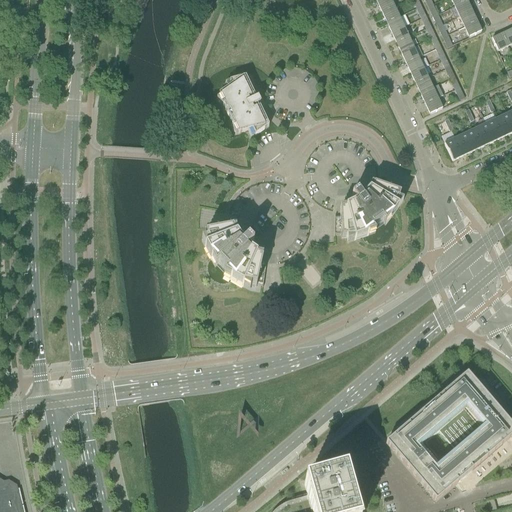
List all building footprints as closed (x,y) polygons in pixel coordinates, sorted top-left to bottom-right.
[(383,0),(377,3),(381,13),(394,8),(389,0),(383,0)] [(410,0),(415,10),(420,7),(416,0),(410,0)] [(454,8),(459,18),(471,12),(466,2),(454,8)] [(432,6),(427,8),(432,18),(437,16),(432,6)] [(420,7),(415,10),(419,17),(420,20),(425,18),(424,14),(423,12),(422,10),(420,7)] [(381,13),(386,23),(398,18),(394,8),(381,13)] [(459,18),(464,28),(476,23),(471,12),(459,18)] [(386,23),(391,34),(403,28),(398,18),(386,23)] [(425,18),(420,20),(422,23),(424,27),(429,25),(428,23),(427,21),(425,18)] [(438,19),(433,21),(434,23),(437,28),(442,26),(438,19)] [(476,23),(464,28),(469,39),(481,33),(476,23)] [(442,26),(437,28),(440,36),(445,33),(442,26)] [(391,34),(396,44),(408,38),(403,28),(391,34)] [(431,31),(426,33),(430,40),(435,38),(432,33),(431,31)] [(511,32),(511,31),(501,35),(507,47),(511,44),(511,32)] [(501,35),(491,40),(495,49),(496,52),(498,51),(507,47),(501,35)] [(447,36),(442,39),(447,49),(451,47),(447,36)] [(396,44),(401,54),(413,48),(408,38),(396,44)] [(435,38),(430,40),(433,48),(438,45),(437,43),(435,38)] [(401,54),(405,64),(418,59),(413,48),(401,54)] [(435,51),(440,63),(445,60),(440,48),(435,51)] [(405,64),(411,77),(423,71),(418,59),(405,64)] [(440,63),(444,71),(449,69),(445,60),(440,63)] [(411,77),(415,85),(427,79),(423,71),(411,77)] [(220,97),(224,105),(222,106),(232,127),(234,126),(238,135),(252,131),(254,137),(268,127),(259,108),(256,109),(254,107),(260,105),(257,99),(254,100),(253,98),(254,97),(245,78),(229,83),(232,89),(220,97)] [(449,81),(454,91),(459,89),(454,78),(449,81)] [(415,85),(420,94),(432,89),(427,79),(415,85)] [(432,89),(420,94),(425,105),(437,99),(442,97),(437,87),(432,89)] [(460,92),(455,95),(459,102),(464,99),(461,94),(460,92)] [(437,99),(425,105),(429,115),(442,110),(437,99)] [(511,128),(506,115),(495,120),(504,138),(511,133),(511,128)] [(495,120),(485,125),(493,143),(504,138),(495,120)] [(485,125),(475,130),(483,148),(493,143),(485,125)] [(475,130),(464,135),(472,152),(483,148),(475,130)] [(464,135),(454,140),(462,157),(472,152),(464,135)] [(454,140),(443,145),(452,162),(462,157),(454,140)] [(352,200),(344,206),(346,208),(345,208),(345,210),(340,211),(339,212),(340,218),(334,218),(334,217),(333,238),(334,238),(334,237),(340,236),(341,239),(346,239),(353,239),(353,242),(368,236),(367,233),(371,230),(382,222),(386,219),(389,221),(398,208),(395,207),(399,196),(373,186),(370,192),(368,191),(368,192),(364,196),(363,197),(365,199),(362,201),(361,199),(356,193),(351,198),(352,200)] [(245,242),(238,234),(236,236),(234,236),(232,231),(232,230),(230,231),(229,227),(230,227),(230,226),(204,229),(206,229),(207,235),(205,235),(206,241),(207,247),(204,248),(211,262),(214,260),(218,265),(227,274),(231,278),(229,281),(242,288),(244,285),(250,287),(255,288),(256,286),(262,287),(261,289),(262,289),(265,263),(265,264),(261,263),(261,261),(255,258),(256,257),(255,256),(255,257),(250,254),(250,253),(249,252),(248,254),(245,252),(247,250),(252,245),(247,240),(245,242)] [(511,437),(511,429),(466,375),(385,445),(435,503),(466,477),(508,441),(511,437)] [(320,480),(304,485),(308,500),(311,511),(355,511),(349,489),(345,474),(320,480)] [(0,511),(21,511),(16,486),(7,481),(3,482),(0,480),(0,511)] [(511,511),(511,493),(481,502),(479,493),(408,511),(511,511)] [(311,511),(308,500),(307,500),(292,504),(277,511),(311,511)]
